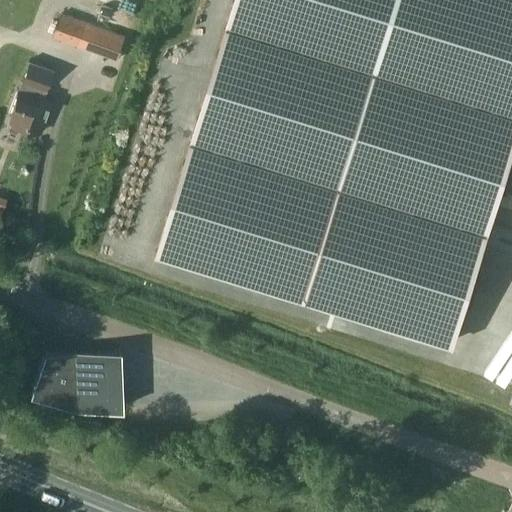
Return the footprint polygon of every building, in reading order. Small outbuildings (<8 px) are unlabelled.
[(465,300),(477,262),(475,261),(499,184),(501,185),(511,149),(511,146),(511,141),(511,0),(237,0),(160,251),(384,318),(382,325),(421,337),(422,333),(450,341),(463,299),(465,300)] [(53,37),(77,45),(85,21),(62,12),(53,37)] [(85,21),(77,45),(116,59),(124,34),(85,21)] [(51,100),(43,97),(53,68),(28,58),(17,87),(9,110),(12,111),(9,120),(39,131),(51,100)] [(456,365),(483,319),(472,313),(445,359),(456,365)] [(511,325),(506,323),(480,370),(502,382),(511,363),(511,325)] [(76,407),(122,406),(120,359),(74,361),(45,350),(30,390),(76,407)]
